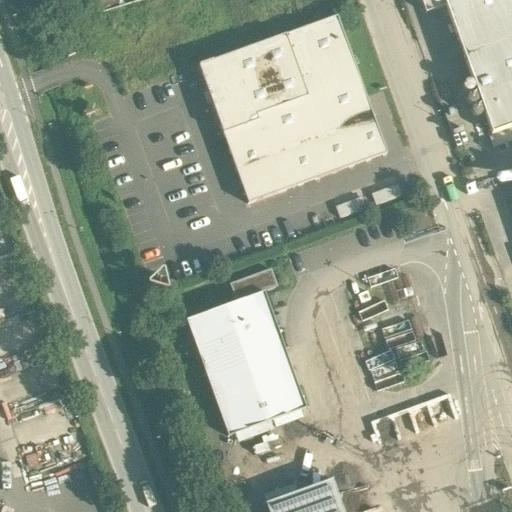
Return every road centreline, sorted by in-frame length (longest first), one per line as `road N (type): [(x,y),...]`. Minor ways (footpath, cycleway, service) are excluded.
road 1 (primary): [(149,511),(0,104)]
road 2 (unclassified): [(387,0),(511,348)]
